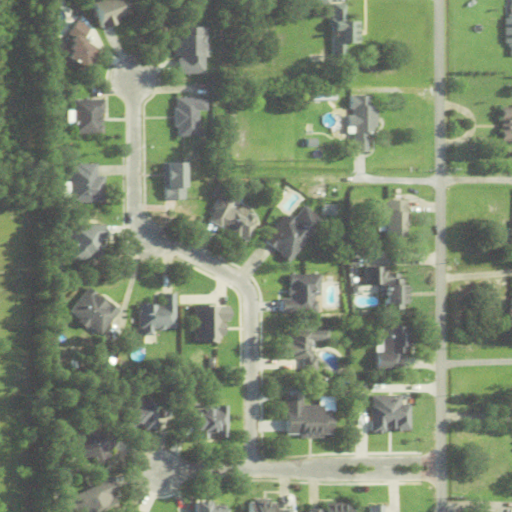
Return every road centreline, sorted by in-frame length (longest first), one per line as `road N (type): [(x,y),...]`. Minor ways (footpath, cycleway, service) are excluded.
road 1 (residential): [(442,511),(441,0)]
road 2 (residential): [(251,470),(248,291),(140,225),(134,78)]
road 3 (residential): [(442,460),(300,470)]
road 4 (residential): [(300,470),(442,476)]
road 5 (residential): [(300,470),(159,472)]
